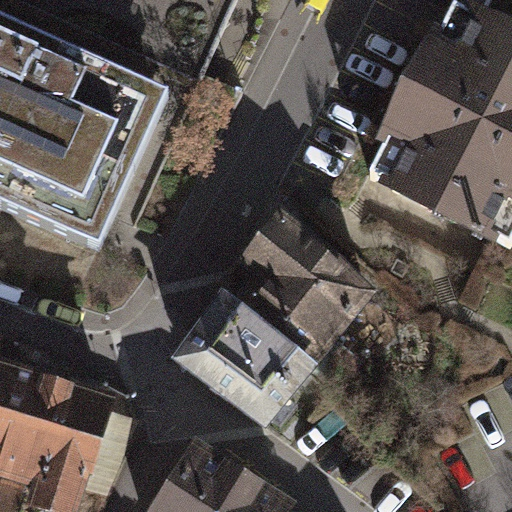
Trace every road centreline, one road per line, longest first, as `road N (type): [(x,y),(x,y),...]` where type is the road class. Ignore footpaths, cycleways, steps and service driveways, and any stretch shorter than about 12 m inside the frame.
road 1 (residential): [(137,368),(250,189),(351,0)]
road 2 (residential): [(341,511),(184,400)]
road 3 (residential): [(137,368),(0,315)]
road 4 (residential): [(124,511),(184,400)]
